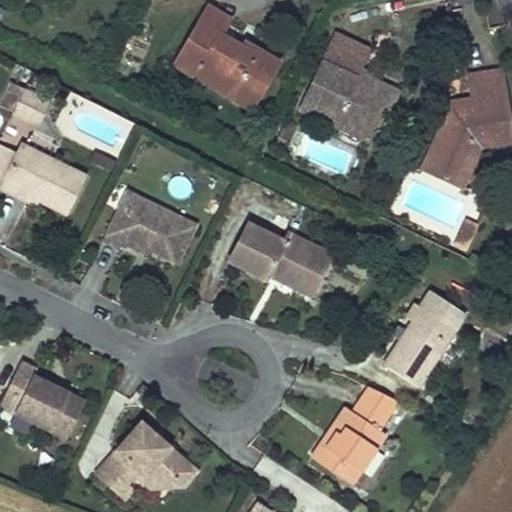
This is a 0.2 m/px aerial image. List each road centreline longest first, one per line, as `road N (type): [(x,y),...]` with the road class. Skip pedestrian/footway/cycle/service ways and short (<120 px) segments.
road 1 (residential): [(181,368),(181,390),(210,421),(252,415),(267,398),(266,356),(251,340),(230,332),(190,348)]
road 2 (residential): [(0,282),(181,368)]
